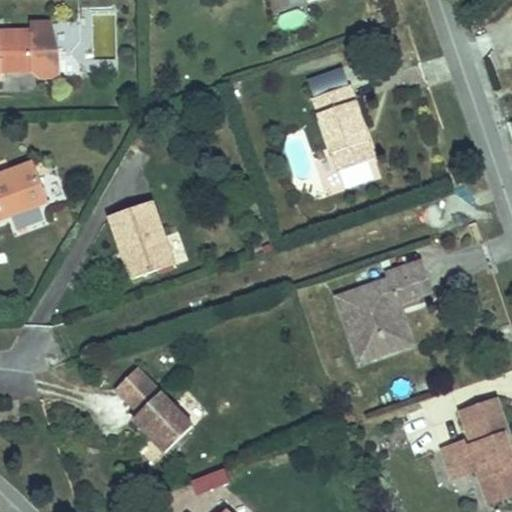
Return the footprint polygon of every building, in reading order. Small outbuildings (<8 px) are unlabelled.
[(308,0),(311,9),(335,0),(308,0)] [(286,28),(305,27),(305,14),(285,15),(286,28)] [(67,77),(66,51),(58,51),(58,23),(38,24),(38,27),(37,27),(37,32),(0,32),(0,77),(7,78),(7,72),(39,71),(46,77),(67,77)] [(345,70),(307,83),(331,150),(369,137),(345,70)] [(0,223),(54,206),(39,164),(0,176),(0,223)] [(172,261),(162,232),(151,202),(109,217),(130,277),(172,261)] [(343,296),(353,325),(371,319),(382,351),(416,339),(403,301),(439,288),(428,257),(393,270),(395,278),(343,296)] [(371,319),(353,325),(364,357),(382,351),(371,319)] [(140,366),(121,383),(145,410),(138,417),(172,453),(199,427),(140,366)] [(473,445),(454,451),(464,481),(489,472),(502,510),(511,506),(511,424),(505,403),(472,413),(483,449),(476,452),(473,445)]
